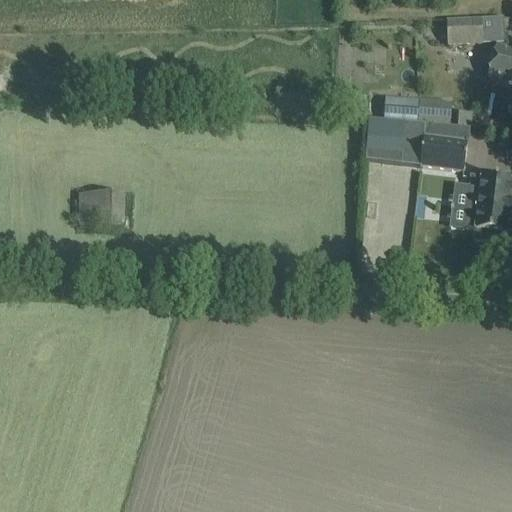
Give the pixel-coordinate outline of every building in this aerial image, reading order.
[(480,22),(446,23),(447,47),(481,46),(480,22)] [(511,53),(496,49),(488,80),(511,86),(511,53)] [(385,101),(384,123),(418,125),(419,103),(385,101)] [(451,105),(419,103),(418,125),(450,127),(451,105)] [(369,124),(366,163),(420,169),(422,157),(424,140),(425,129),(404,127),(369,124)] [(467,145),(424,140),(422,157),(420,169),(464,174),(467,145)] [(456,187),(451,230),(465,232),(475,233),(474,243),(501,246),(502,236),(507,237),(509,217),(511,217),(511,215),(510,215),(510,207),(511,206),(511,204),(511,195),(511,184),(509,184),(509,178),(482,175),(481,181),(471,180),(470,189),(456,187)] [(124,197),(80,196),(79,229),(124,229),(124,197)]
